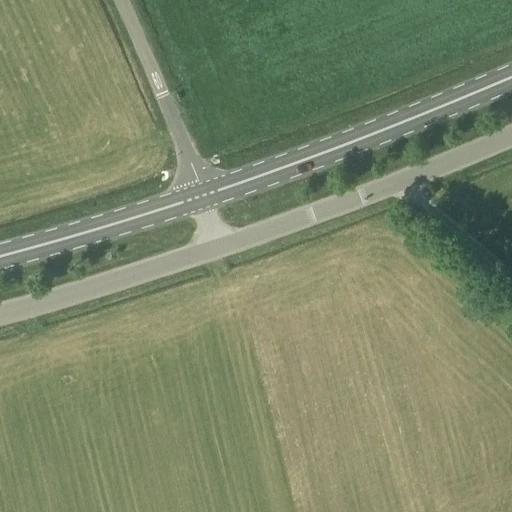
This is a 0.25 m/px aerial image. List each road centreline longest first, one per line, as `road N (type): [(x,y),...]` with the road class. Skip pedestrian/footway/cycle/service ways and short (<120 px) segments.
road 1 (primary): [(200,198),(511,75)]
road 2 (unclassified): [(511,137),(217,250)]
road 3 (unclassified): [(217,250),(0,314)]
road 4 (unclassified): [(200,198),(124,0)]
road 5 (primary): [(0,257),(200,198)]
road 6 (track): [(511,296),(402,181)]
